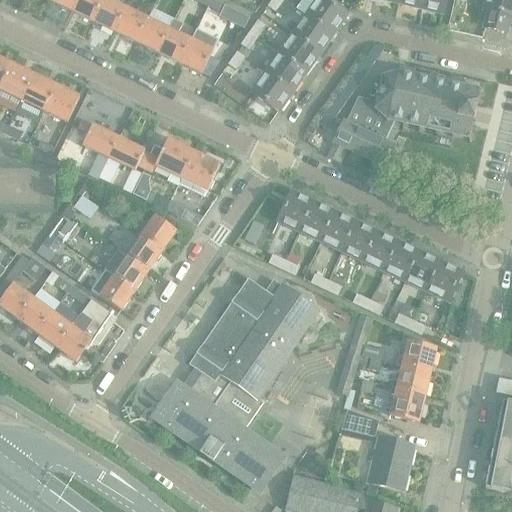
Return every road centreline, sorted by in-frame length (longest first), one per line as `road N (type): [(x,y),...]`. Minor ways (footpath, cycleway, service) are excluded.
road 1 (unclassified): [(92,420),(269,159)]
road 2 (residential): [(269,159),(366,32),(511,66)]
road 3 (residential): [(269,159),(0,29)]
road 4 (residential): [(442,511),(494,263)]
road 5 (residential): [(494,263),(269,159)]
road 6 (unclassified): [(147,511),(31,447),(11,472)]
road 7 (unclassified): [(225,511),(92,420)]
